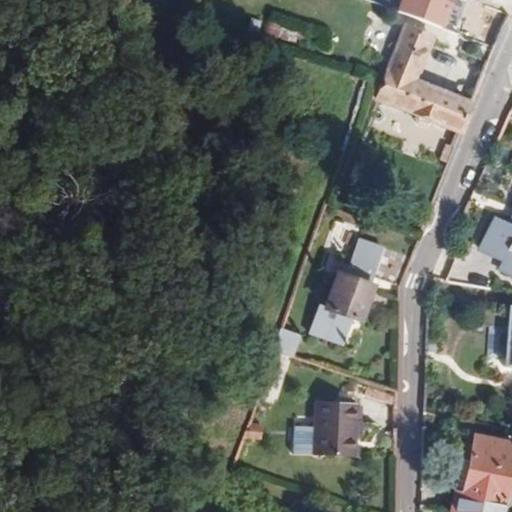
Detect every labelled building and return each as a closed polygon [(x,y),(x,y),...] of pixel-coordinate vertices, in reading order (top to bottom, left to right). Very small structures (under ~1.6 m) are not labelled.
[(383,102),(460,132),(470,106),(419,85),(436,43),(412,33),(383,102)] [(494,183),(509,151),(496,145),(481,177),(494,183)] [(511,219),(509,226),(492,218),(478,249),(501,259),(498,268),(511,274),(511,219)] [(366,275),(370,276),(395,285),(404,257),(358,238),(346,266),(340,265),(338,272),(334,270),(320,305),(317,304),(307,328),(337,341),(348,316),(357,319),(370,286),(366,284),(362,282),(366,275)] [(366,284),(370,276),(366,275),(362,282),(366,284)] [(511,307),(503,307),(490,304),(486,325),(504,327),(500,359),(498,367),(511,369),(511,307)] [(303,319),(285,311),(272,350),(282,354),(290,357),(303,319)] [(482,356),(500,359),(504,327),(486,325),(482,356)] [(282,354),(272,350),(254,400),(265,404),(282,354)] [(396,406),(395,398),(365,388),(362,395),(396,406)] [(351,405),(311,403),(310,428),(291,427),(290,456),(350,456),(351,405)] [(450,511),(499,511),(500,506),(507,506),(511,501),(511,496),(511,435),(505,433),(503,440),(475,433),(469,461),(463,491),(455,490),(450,511)] [(463,491),(469,461),(462,459),(455,490),(463,491)]
